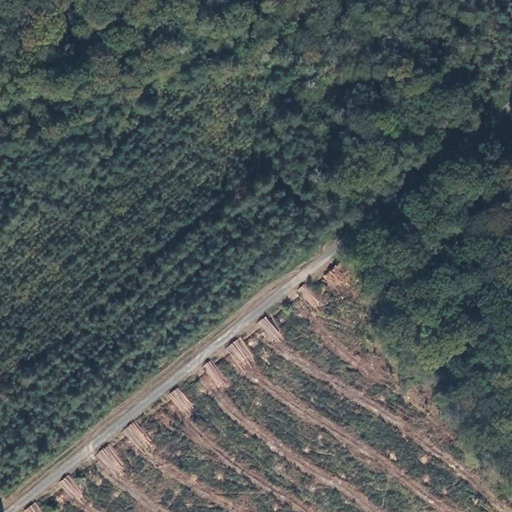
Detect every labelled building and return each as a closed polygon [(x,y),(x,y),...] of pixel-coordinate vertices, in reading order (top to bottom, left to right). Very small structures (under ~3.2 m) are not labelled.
[(257,322),(273,342),(281,336),(265,316),(257,322)] [(238,338),(226,347),(240,366),(252,357),(238,338)] [(213,360),(205,363),(213,384),(221,381),(213,360)] [(177,387),(168,395),(186,416),(195,409),(177,387)] [(134,444),(145,437),(134,422),(123,430),(134,444)] [(107,446),(97,454),(108,468),(118,459),(107,446)] [(71,475),(61,480),(69,499),(80,494),(71,475)] [(40,511),(34,503),(24,510),(25,511),(40,511)]
